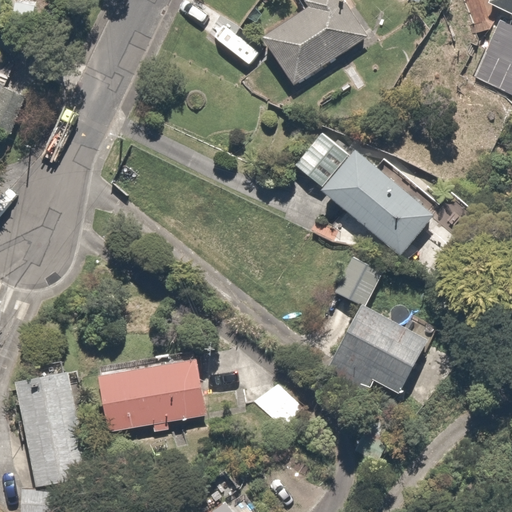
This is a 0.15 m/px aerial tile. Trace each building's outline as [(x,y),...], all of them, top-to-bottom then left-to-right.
[(314,0),(316,2),(266,33),(300,87),(376,39),(351,0),(314,0)] [(511,0),(491,0),(490,3),(511,13),(511,0)] [(511,94),(511,25),(500,19),(473,77),(511,95),(511,94)] [(31,96),(0,84),(0,137),(13,143),(31,96)] [(296,161),(422,274),(453,240),(436,224),(443,216),(365,146),(357,155),(326,128),(296,161)] [(361,306),(323,372),(368,398),(379,378),(401,392),(431,341),(369,305),(387,274),(358,256),(337,292),(361,306)] [(110,367),(115,430),(225,419),(219,357),(110,367)] [(82,363),(23,371),(38,486),(97,478),(82,363)] [(278,377),(255,405),(283,429),(306,401),(278,377)] [(68,511),(70,493),(22,490),(20,511),(68,511)] [(251,511),(239,495),(217,511),(251,511)]
